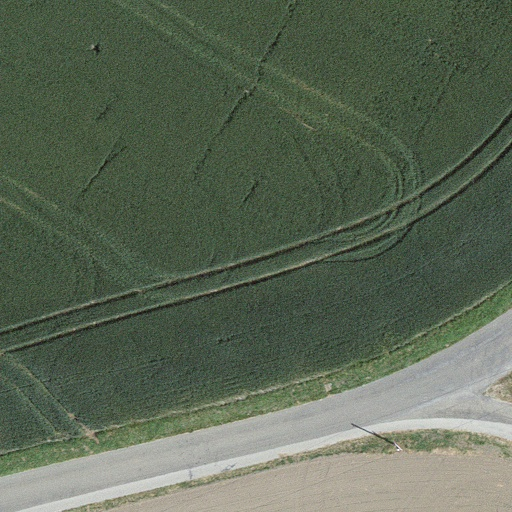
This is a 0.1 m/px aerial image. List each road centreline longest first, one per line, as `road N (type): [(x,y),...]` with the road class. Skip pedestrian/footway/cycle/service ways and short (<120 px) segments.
road 1 (tertiary): [(0,501),(371,405)]
road 2 (unclassified): [(371,405),(511,337)]
road 3 (tertiary): [(371,405),(511,424)]
